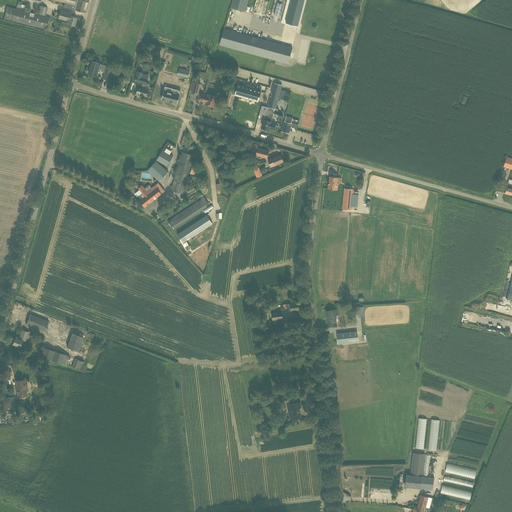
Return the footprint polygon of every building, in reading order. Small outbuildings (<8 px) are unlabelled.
[(85,1),(88,2),(88,0),(57,0),(65,2),(63,6),(73,9),(82,12),(83,11),(85,1)] [(232,0),(230,7),(245,11),(247,0),(232,0)] [(291,0),(285,23),(297,27),(304,0),(291,0)] [(37,13),(39,13),(45,15),(47,7),(39,5),(37,13)] [(4,18),(39,28),(46,29),(49,17),(7,6),(4,18)] [(68,20),(67,23),(74,25),(76,17),(70,15),(70,13),(60,10),(58,18),(68,20)] [(233,30),(224,28),(219,45),(288,64),(289,58),(291,53),(292,47),(291,46),(268,40),(236,31),(233,30)] [(101,72),(105,73),(103,78),(109,80),(113,68),(100,64),(100,63),(92,61),(89,74),(96,76),(98,69),(101,70),(101,72)] [(179,68),(178,73),(188,76),(190,71),(179,68)] [(150,98),(151,93),(148,92),(149,87),(146,86),(148,79),(141,77),(143,73),(137,71),(135,80),(143,83),(141,88),(138,87),(137,92),(143,94),(143,96),(150,98)] [(191,92),(197,94),(201,83),(194,81),(191,92)] [(279,95),(282,85),(274,83),(271,93),(272,93),(271,97),(270,96),(271,96),(270,96),(270,97),(267,107),(275,109),(276,105),(273,105),(275,98),(278,99),(278,98),(277,98),(278,95),(279,95)] [(258,101),(261,91),(253,89),(254,87),(246,84),(245,87),(237,84),(235,94),(258,101)] [(165,89),(164,89),(162,98),(178,103),(180,94),(181,90),(174,88),(173,92),(165,89)] [(200,93),(199,95),(198,100),(206,102),(205,104),(214,106),(217,96),(208,94),(208,95),(200,93)] [(271,122),(274,112),(267,110),(264,120),(262,128),(269,129),(269,127),(274,129),(275,127),(275,128),(276,125),(275,125),(276,124),(271,122)] [(292,123),(284,121),(281,131),(289,133),(292,123)] [(267,158),(269,151),(257,148),(255,154),(267,158)] [(162,150),(160,154),(156,160),(167,166),(173,156),(162,150)] [(182,152),(172,188),(171,190),(183,193),(193,155),(182,152)] [(281,154),(270,159),(267,160),(270,167),(284,161),(281,154)] [(503,166),(511,168),(511,157),(506,156),(503,166)] [(147,170),(156,177),(159,181),(168,172),(156,161),(147,170)] [(263,175),(259,167),(253,169),(257,178),(263,175)] [(338,183),(337,183),(338,177),(330,176),(328,188),(337,189),(338,183)] [(142,193),(137,197),(140,200),(145,207),(165,191),(157,182),(147,191),(142,185),(141,186),(139,184),(137,186),(138,188),(142,193)] [(194,187),(182,196),(185,201),(197,192),(194,187)] [(358,195),(352,194),(353,189),(344,188),(342,209),(347,209),(350,210),(352,199),(358,200),(358,195)] [(206,205),(208,204),(206,201),(204,202),(201,199),(167,221),(173,229),(207,207),(206,206),(206,205)] [(162,209),(158,211),(162,218),(166,215),(162,209)] [(207,215),(177,234),(183,242),(212,223),(207,215)] [(299,302),(286,304),(286,307),(290,307),(291,310),(299,309),(299,302)] [(363,316),(363,306),(354,306),(354,317),(363,316)] [(328,324),(336,322),(335,315),(338,315),(337,309),(326,310),(328,324)] [(273,319),(282,318),(282,311),(272,312),(273,319)] [(26,324),(31,326),(45,331),(49,321),(30,314),(26,324)] [(25,341),(28,331),(22,329),(19,339),(15,337),(13,344),(20,346),(22,340),(25,341)] [(338,344),(359,342),(357,331),(337,333),(338,344)] [(84,337),(72,333),(67,347),(78,351),(82,343),(83,339),(84,337)] [(70,356),(64,354),(44,347),(41,356),(61,363),(66,365),(70,356)] [(84,362),(84,361),(75,358),(72,367),(81,370),(83,365),(84,362)] [(16,380),(17,394),(18,396),(26,395),(25,388),(27,387),(27,384),(25,384),(24,379),(16,380)] [(15,406),(13,397),(7,398),(8,407),(15,406)] [(291,419),(292,418),(301,417),(299,407),(301,407),(300,402),(287,405),(288,410),(289,409),(291,419)] [(423,449),(426,418),(418,417),(414,447),(423,449)] [(436,450),(439,420),(430,419),(427,449),(436,450)] [(422,482),(425,454),(413,452),(412,459),(410,474),(409,474),(406,474),(405,487),(421,488),(422,482)] [(446,463),(444,471),(474,478),(476,470),(446,463)] [(441,485),(440,493),(469,499),(471,490),(441,485)] [(420,495),(417,509),(424,511),(426,511),(428,511),(430,509),(425,508),(428,497),(420,495)]
